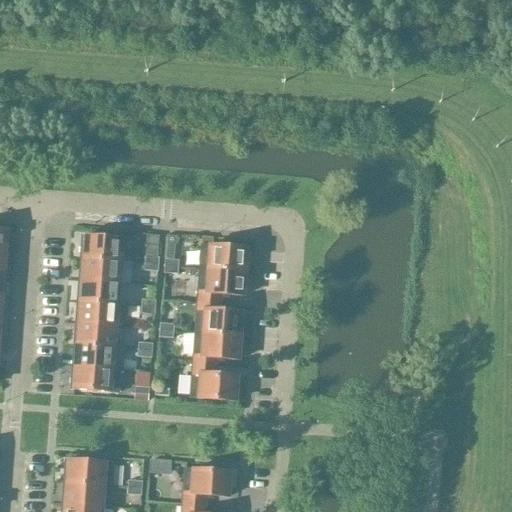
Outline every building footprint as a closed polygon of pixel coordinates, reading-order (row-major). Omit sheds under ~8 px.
[(165,236),(164,261),(173,261),(174,247),(177,244),(178,237),(165,236)] [(119,263),(121,241),(83,238),(83,246),(80,246),(79,260),(119,263)] [(246,274),(247,260),(245,260),(245,250),(200,247),(198,270),(246,274)] [(144,258),(144,265),(158,266),(158,259),(144,258)] [(117,285),(119,263),(79,260),(78,274),(81,274),(80,282),(117,285)] [(164,261),(163,267),(177,269),(177,262),(173,261),(164,261)] [(124,262),(123,282),(131,283),(132,262),(124,262)] [(144,265),(143,272),(157,273),(158,266),(144,265)] [(163,267),(162,274),(176,276),(177,269),(163,267)] [(245,288),(246,274),(198,270),(196,303),(220,304),(220,296),(242,297),(243,288),(245,288)] [(116,306),(117,285),(80,282),(79,290),(77,289),(76,303),(116,306)] [(141,301),(140,308),(154,309),(155,302),(141,301)] [(114,328),(116,306),(76,303),(75,317),(77,317),(77,325),(114,328)] [(240,324),(241,314),(219,313),(220,304),(196,303),(194,334),(241,338),(242,324),(240,324)] [(140,308),(140,315),(154,316),(154,309),(140,308)] [(159,324),(158,331),(172,333),(173,326),(159,324)] [(112,349),(114,328),(77,325),(76,333),(74,333),(73,346),(112,349)] [(158,331),(158,338),(172,340),(172,333),(158,331)] [(240,352),(241,338),(194,334),(191,366),(215,368),(215,360),(237,361),(238,352),(240,352)] [(137,344),(137,351),(151,352),(151,345),(137,344)] [(111,370),(112,349),(73,346),(72,360),(74,360),(73,367),(111,370)] [(137,351),(136,358),(150,359),(151,352),(137,351)] [(235,388),(236,378),(214,377),(215,368),(191,366),(189,399),(234,403),(234,402),(236,402),(238,388),(235,388)] [(117,394),(119,371),(111,370),(73,367),(73,376),(71,376),(69,389),(72,390),(117,394)] [(147,396),(148,389),(134,388),(134,395),(147,396)] [(168,391),(154,390),(153,397),(167,398),(168,391)] [(110,489),(112,465),(66,462),(66,470),(63,470),(62,485),(102,488),(110,489)] [(227,499),(228,489),(230,489),(231,475),(229,475),(229,474),(183,471),(181,506),(204,508),(205,497),(227,499)] [(127,483),(126,489),(140,491),(141,484),(127,483)] [(101,509),(102,489),(102,488),(62,485),(61,498),(64,498),(63,506),(101,509)] [(140,498),(140,491),(126,489),(126,496),(140,498)]
